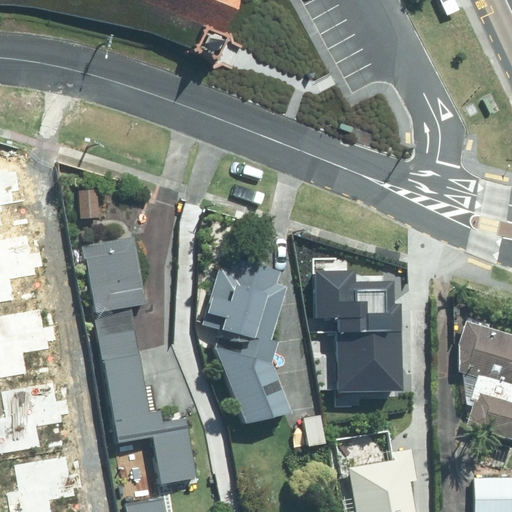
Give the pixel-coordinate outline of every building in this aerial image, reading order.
[(188,47),(196,29),(119,0),(0,0),(39,1),(188,47)] [(229,0),(119,0),(196,29),(216,37),(229,0)] [(455,0),(440,0),(448,14),(460,9),(455,0)] [(0,205),(23,202),(18,166),(0,168),(0,205)] [(118,209),(67,217),(78,286),(129,278),(118,209)] [(0,301),(11,300),(8,276),(38,272),(32,237),(0,241),(0,301)] [(231,244),(205,319),(246,416),(284,404),(259,341),(284,262),(231,244)] [(64,247),(39,253),(49,296),(74,290),(64,247)] [(341,315),(342,395),(401,394),(399,278),(358,279),(358,267),(317,267),(317,315),(341,315)] [(120,306),(82,312),(100,415),(135,409),(143,456),(178,450),(167,386),(135,391),(120,306)] [(0,377),(28,373),(25,350),(55,346),(49,311),(0,317),(0,377)] [(511,329),(466,315),(450,366),(478,375),(475,385),(481,388),(468,428),(511,442),(511,329)] [(0,414),(0,450),(39,445),(36,422),(65,417),(60,382),(0,391),(4,414),(0,414)] [(350,511),(414,511),(411,492),(420,490),(414,456),(397,459),(392,435),(338,445),(350,511)] [(0,487),(0,498),(2,511),(48,511),(45,493),(75,488),(70,453),(10,462),(14,485),(0,487)] [(511,511),(511,477),(472,476),(471,511),(511,511)] [(165,511),(164,493),(123,497),(124,511),(165,511)]
